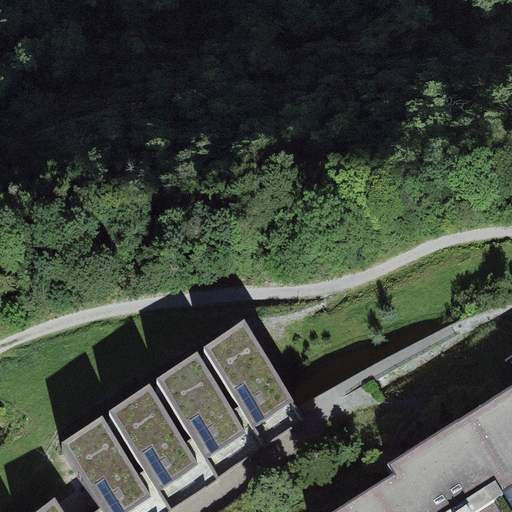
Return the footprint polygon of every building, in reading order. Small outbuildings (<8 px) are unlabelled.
[(290,407),(244,338),(206,364),(252,432),(290,407)] [(246,435),(198,367),(158,396),(206,463),(246,435)] [(511,511),(511,396),(328,511),(511,511)] [(196,466),(149,399),(110,427),(157,493),(196,466)] [(128,511),(150,497),(101,429),(63,456),(102,511),(128,511)]
